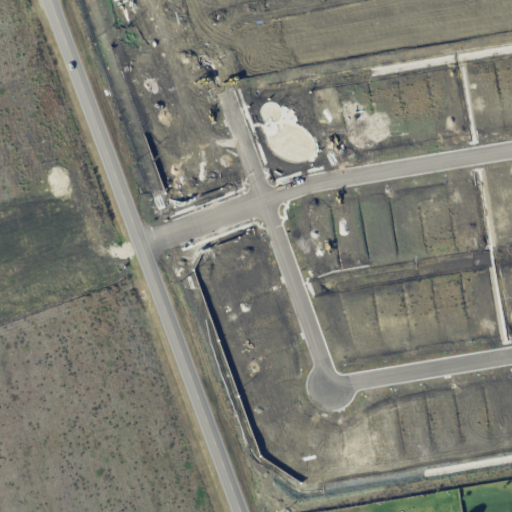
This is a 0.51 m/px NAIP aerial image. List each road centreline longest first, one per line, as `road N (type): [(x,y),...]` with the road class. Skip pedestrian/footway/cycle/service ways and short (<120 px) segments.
road 1 (secondary): [(46,0),(237,511)]
road 2 (residential): [(192,0),(335,380)]
road 3 (residential): [(139,248),(299,189),(511,149)]
road 4 (residential): [(335,380),(511,353)]
